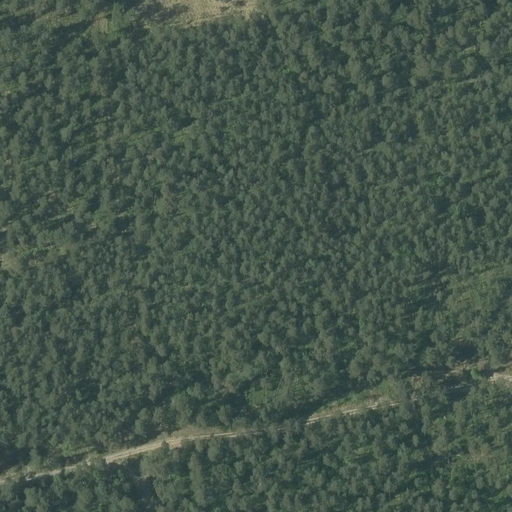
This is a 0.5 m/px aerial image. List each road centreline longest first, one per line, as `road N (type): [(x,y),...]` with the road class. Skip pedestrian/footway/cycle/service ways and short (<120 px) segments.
road 1 (track): [(133,454),(511,376)]
road 2 (track): [(133,454),(0,482)]
